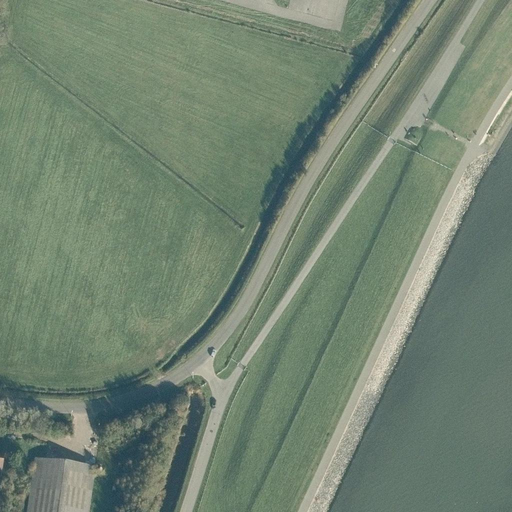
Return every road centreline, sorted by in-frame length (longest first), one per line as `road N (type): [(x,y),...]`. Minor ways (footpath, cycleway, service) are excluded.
road 1 (unclassified): [(484,0),(225,399),(199,365)]
road 2 (unclassified): [(307,511),(457,173),(511,93)]
road 3 (unclassified): [(199,365),(237,320),(305,191),(434,0)]
road 4 (unclassified): [(199,365),(107,406),(0,403)]
